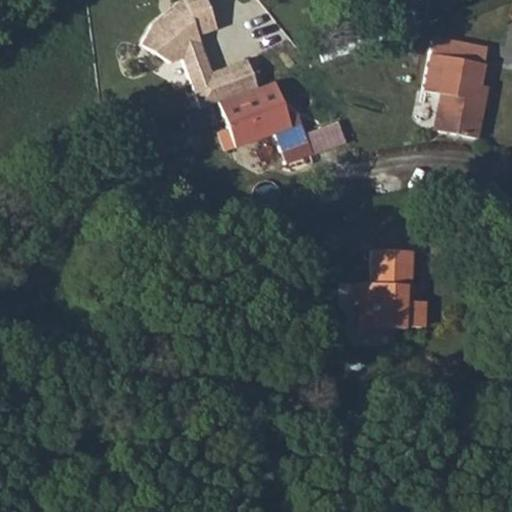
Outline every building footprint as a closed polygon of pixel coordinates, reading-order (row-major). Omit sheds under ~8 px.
[(196,0),(175,0),(176,1),(144,25),(132,49),(165,67),(174,63),(194,113),(214,105),(251,91),(240,62),(204,75),(190,38),(208,31),(196,0)] [(467,106),(476,47),(432,38),(424,43),(414,94),(431,97),(425,134),(468,141),(473,107),(467,106)] [(251,91),(214,105),(231,150),(282,132),(266,84),(251,91)] [(357,283),(355,310),(369,310),(368,333),(397,334),(398,330),(416,331),(417,302),(407,302),(409,254),(372,252),(370,283),(357,283)] [(369,310),(355,310),(354,333),(368,333),(369,310)]
